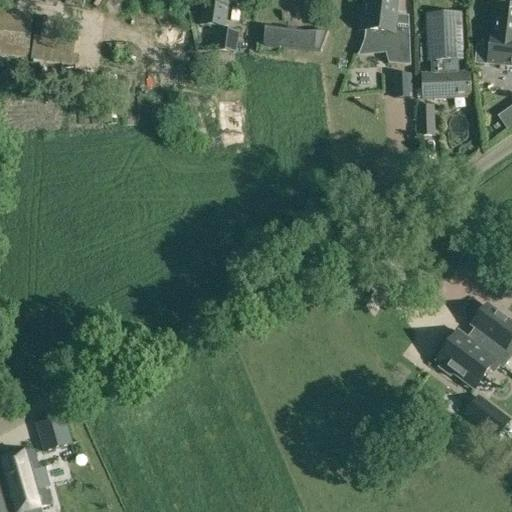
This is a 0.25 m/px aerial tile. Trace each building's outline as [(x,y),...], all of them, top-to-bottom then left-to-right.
[(226,29),(228,7),(229,0),(203,0),(203,4),(200,26),(226,29)] [(365,47),(366,48),(367,49),(368,49),(369,50),(371,50),(372,50),(373,49),(375,48),(376,47),(376,46),(377,45),(391,47),(389,64),(405,66),(410,66),(409,34),(396,32),(399,0),(370,0),(369,8),(366,8),(363,31),(366,31),(364,44),(364,45),(365,47)] [(477,63),(489,65),(511,67),(511,9),(496,8),(491,48),(479,47),(477,63)] [(0,13),(0,58),(31,60),(34,15),(0,13)] [(429,16),(431,62),(431,76),(424,76),(425,99),(471,98),(470,74),(460,74),(459,60),(462,60),(461,14),(429,16)] [(50,41),(53,20),(38,18),(35,39),(50,41)] [(216,29),(214,52),(237,54),(239,32),(216,29)] [(316,36),(263,30),(261,48),(314,54),(316,36)] [(75,98),(92,97),(92,75),(75,76),(75,98)] [(394,99),(411,98),(410,76),(394,76),(394,99)] [(418,107),(420,139),(436,138),(434,106),(418,107)] [(511,108),(497,119),(507,134),(511,130),(511,108)] [(511,271),(480,247),(463,270),(501,299),(511,284),(511,271)] [(458,335),(504,369),(511,358),(511,325),(488,308),(473,327),(476,329),(467,341),(458,335)] [(438,369),(451,378),(454,374),(475,390),(495,364),(503,370),(504,369),(458,335),(438,362),(442,365),(438,369)] [(509,421),(480,399),(467,417),(496,439),(509,421)] [(64,418),(36,426),(45,453),(72,445),(64,418)] [(0,511),(40,511),(40,510),(50,507),(45,490),(50,489),(45,471),(40,472),(34,452),(0,461),(0,511)]
